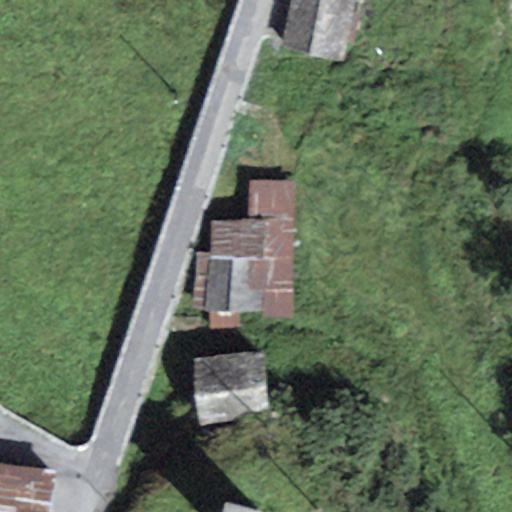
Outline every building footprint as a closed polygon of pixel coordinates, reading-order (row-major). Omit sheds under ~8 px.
[(346,0),(292,0),(285,38),(337,48),(346,0)] [(251,186),(251,222),(216,222),(216,254),(198,254),(198,306),(286,306),(286,186),(251,186)] [(255,354),(198,360),(204,415),(261,409),(255,354)] [(43,511),(49,473),(0,466),(0,511),(43,511)] [(254,511),(257,505),(227,497),(222,511),(254,511)]
